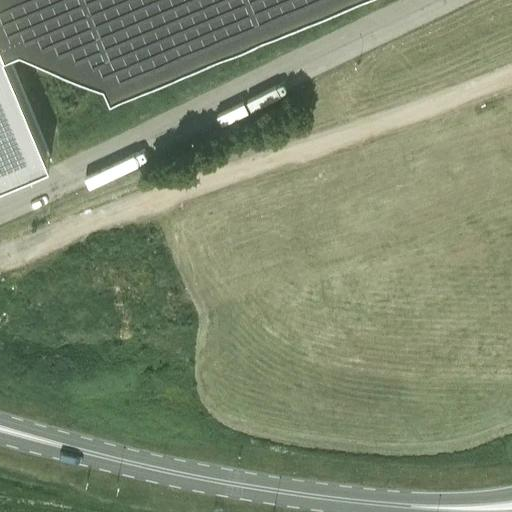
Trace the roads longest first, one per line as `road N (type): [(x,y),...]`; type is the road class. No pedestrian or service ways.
road 1 (unclassified): [(447,0),(0,206)]
road 2 (primary): [(443,509),(294,495),(65,447)]
